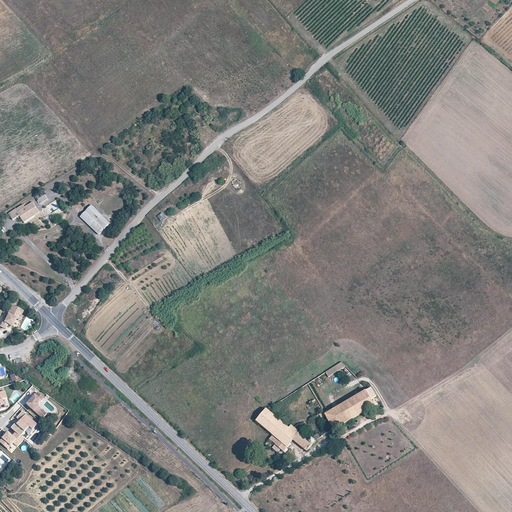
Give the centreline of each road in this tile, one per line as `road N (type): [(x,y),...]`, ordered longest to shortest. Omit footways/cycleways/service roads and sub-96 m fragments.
road 1 (unclassified): [(412,0),(221,138),(136,218),(53,320)]
road 2 (tertiary): [(53,320),(254,511)]
